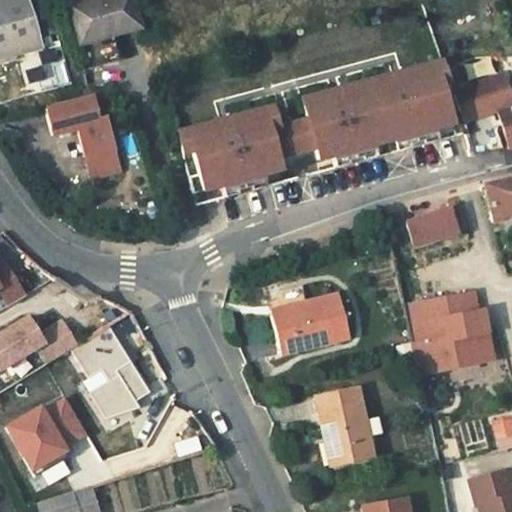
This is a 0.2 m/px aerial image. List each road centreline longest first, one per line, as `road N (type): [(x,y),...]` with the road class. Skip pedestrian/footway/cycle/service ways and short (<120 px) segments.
road 1 (unclassified): [(466,169),(277,223),(171,275)]
road 2 (unclassified): [(171,275),(271,511)]
road 3 (unclassified): [(171,275),(129,275),(55,252),(0,192)]
road 4 (residential): [(511,336),(466,169)]
